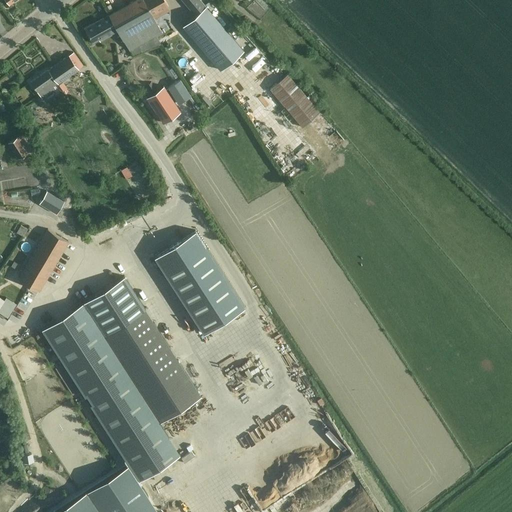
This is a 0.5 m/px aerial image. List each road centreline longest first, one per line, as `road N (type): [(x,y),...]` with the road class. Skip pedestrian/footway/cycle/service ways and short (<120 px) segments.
road 1 (residential): [(50,10),(143,127),(189,201)]
road 2 (track): [(0,333),(38,467),(35,486),(10,511)]
